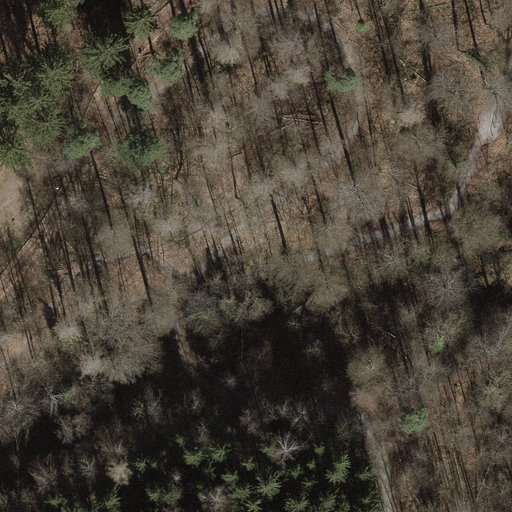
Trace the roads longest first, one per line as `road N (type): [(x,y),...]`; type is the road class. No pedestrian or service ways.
road 1 (track): [(182,299),(223,242),(346,140),(358,107),(358,70),(346,38),(321,17),(273,6),(237,17),(157,93),(0,199)]
road 2 (track): [(389,511),(384,458),(357,420),(191,380),(173,337),(182,299)]
road 3 (track): [(182,299),(451,208)]
road 4 (track): [(451,208),(511,71)]
